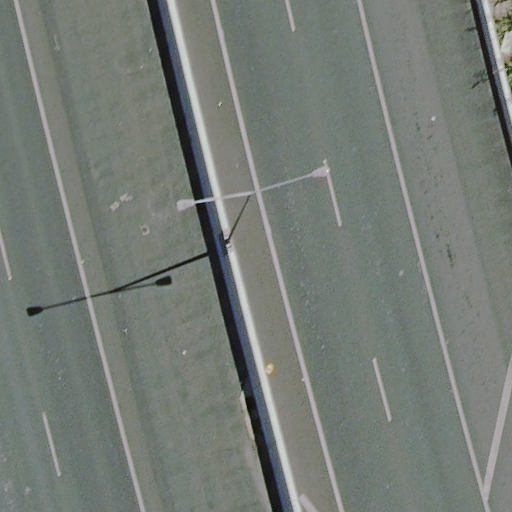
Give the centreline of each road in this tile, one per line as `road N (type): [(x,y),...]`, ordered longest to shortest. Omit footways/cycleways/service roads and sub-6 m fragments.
road 1 (motorway): [(280,0),(408,511)]
road 2 (motorway): [(67,511),(0,258)]
